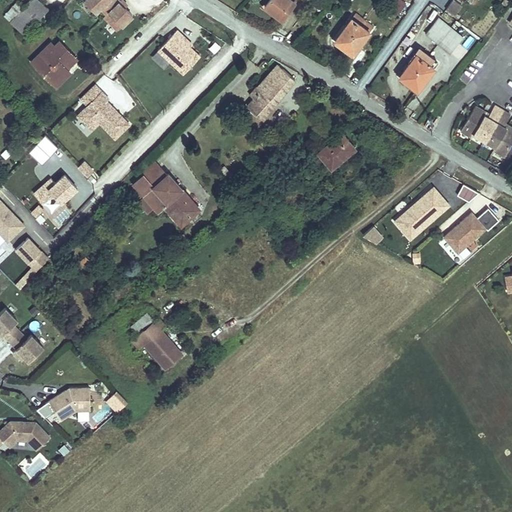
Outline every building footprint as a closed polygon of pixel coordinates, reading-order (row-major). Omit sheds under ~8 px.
[(25,35),(49,9),(38,0),(29,0),(10,21),(25,35)] [(128,4),(123,0),(120,0),(119,0),(85,0),(96,11),(101,7),(107,13),(104,16),(117,30),(132,15),(125,7),(128,4)] [(281,20),(296,0),(269,0),(264,7),(281,20)] [(398,13),(405,2),(401,0),(396,0),(391,8),(398,13)] [(454,15),(461,5),(455,0),(452,0),(446,9),(454,15)] [(353,53),(373,26),(355,13),(335,40),(353,53)] [(463,38),(438,18),(426,33),(450,53),(463,38)] [(200,56),(180,38),(183,35),(177,30),(158,50),(184,74),(200,56)] [(192,44),(183,35),(180,38),(190,46),(192,44)] [(77,59),(60,41),(55,46),(51,43),(32,61),(56,86),(71,73),(67,69),(77,59)] [(213,53),(220,46),(214,42),(208,49),(213,53)] [(418,90),(434,69),(421,59),(426,53),(418,48),(408,61),(410,62),(400,76),(418,90)] [(247,106),(262,119),(294,79),(278,64),(250,94),(254,98),(247,106)] [(80,112),(102,91),(95,84),(74,105),(80,112)] [(130,124),(107,100),(110,98),(102,91),(77,114),(92,130),(100,122),(115,138),(130,124)] [(511,143),(511,127),(508,125),(506,127),(503,126),(510,114),(494,105),(488,116),(485,115),(486,112),(475,106),(461,130),(472,136),(474,133),(495,146),(494,149),(505,156),(511,143)] [(239,124),(246,117),(243,114),(237,121),(239,124)] [(347,155),(355,148),(342,133),(318,152),(331,168),(347,155)] [(42,165),(57,149),(44,137),(29,152),(42,165)] [(359,153),(355,148),(347,155),(351,160),(359,153)] [(155,159),(131,180),(143,194),(137,199),(148,211),(154,206),(157,209),(162,204),(180,224),(201,206),(168,168),(164,170),(155,159)] [(84,160),(78,167),(87,176),(93,170),(84,160)] [(225,175),(230,171),(224,165),(220,169),(225,175)] [(62,202),(77,188),(64,174),(49,188),(62,202)] [(463,184),(456,196),(470,203),(476,192),(463,184)] [(415,233),(449,204),(434,187),(421,197),(423,200),(403,217),(401,215),(395,220),(405,233),(411,228),(415,233)] [(271,209),(280,202),(275,194),(273,193),(265,199),(264,200),(271,209)] [(51,215),(60,207),(52,198),(43,205),(51,215)] [(0,248),(0,249),(24,224),(0,200),(0,248)] [(486,228),(472,211),(443,236),(457,253),(486,228)] [(383,237),(374,226),(363,235),(376,243),(383,237)] [(415,233),(411,228),(405,233),(410,238),(415,233)] [(14,285),(19,289),(49,258),(26,237),(12,251),(30,268),(14,285)] [(39,311),(34,306),(29,311),(34,316),(39,311)] [(0,338),(6,345),(20,331),(13,324),(17,320),(5,308),(0,312),(0,338)] [(183,354),(161,329),(165,325),(158,317),(155,321),(148,313),(131,327),(138,335),(132,340),(140,348),(144,344),(166,369),(183,354)] [(43,347),(31,334),(27,338),(20,331),(6,345),(19,358),(20,357),(22,354),(25,357),(29,361),(43,347)] [(89,409),(88,387),(68,388),(68,389),(66,391),(65,390),(49,401),(60,419),(76,410),(89,409)] [(127,401),(117,390),(106,401),(116,412),(127,401)] [(93,416),(96,424),(105,420),(102,412),(93,416)] [(50,436),(35,421),(10,421),(0,429),(0,444),(4,441),(9,446),(17,439),(27,439),(37,449),(50,436)] [(63,455),(69,449),(65,444),(59,450),(63,455)]
